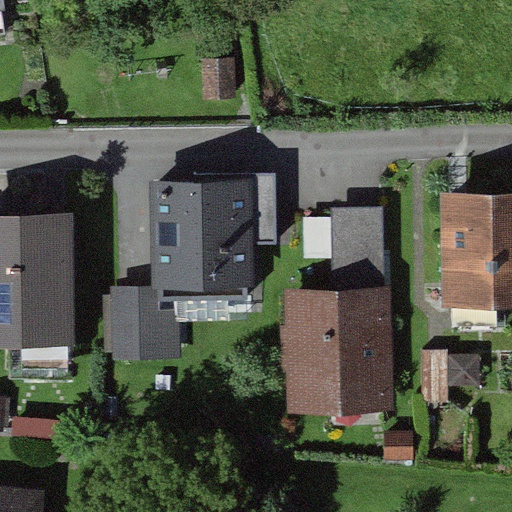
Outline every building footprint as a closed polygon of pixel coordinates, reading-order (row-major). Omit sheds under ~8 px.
[(9,0),(0,0),(0,32),(15,30),(9,0)] [(511,294),(511,192),(455,194),(457,295),(511,294)] [(256,198),(167,201),(170,277),(258,274),(256,198)] [(400,401),(391,210),(339,213),(343,294),(301,296),(306,405),(400,401)] [(75,316),(71,212),(0,214),(0,331),(30,331),(30,318),(75,316)] [(176,348),(172,289),(134,291),(138,350),(176,348)] [(461,394),(456,343),(430,345),(435,397),(461,394)] [(0,511),(43,511),(44,493),(0,488),(0,511)]
